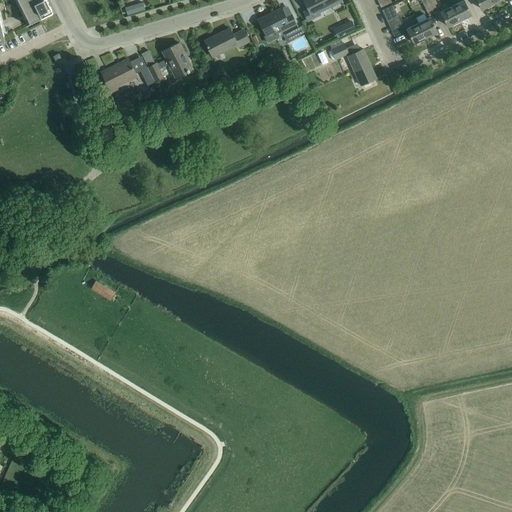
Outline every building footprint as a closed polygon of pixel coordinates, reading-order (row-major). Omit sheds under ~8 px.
[(0,0),(0,41),(5,40),(4,35),(0,20),(0,0),(18,0),(30,22),(26,24),(26,25),(33,21),(37,20),(41,17),(47,15),(47,14),(52,12),(53,12),(47,0),(0,0)] [(308,20),(320,14),(318,10),(333,3),(338,0),(303,0),(308,9),(303,11),(308,20)] [(420,0),(427,12),(433,9),(428,0),(420,0)] [(435,0),(428,0),(433,9),(439,7),(435,0)] [(460,21),(467,18),(466,17),(471,14),(467,5),(464,0),(462,0),(452,5),(460,21)] [(488,7),(495,4),(492,0),(477,0),(482,9),(488,6),(488,7)] [(143,2),(126,7),(127,14),(145,9),(143,2)] [(384,15),(395,9),(393,4),(382,10),(384,15)] [(454,24),(460,21),(452,5),(441,11),(448,26),(453,23),(454,24)] [(270,14),(259,20),(263,30),(266,34),(264,35),(268,43),(284,35),(285,35),(284,34),(283,31),(296,24),(294,21),(291,13),(285,16),(281,8),(270,13),(270,14)] [(387,20),(398,15),(395,9),(384,15),(387,20)] [(389,25),(400,20),(398,15),(387,20),(389,25)] [(426,38),(433,35),(432,34),(437,31),(433,22),(430,16),(418,22),(426,38)] [(402,26),(401,22),(400,20),(389,25),(391,31),(402,26)] [(420,41),(426,38),(418,22),(407,28),(410,34),(414,43),(420,40),(420,41)] [(295,38),(294,36),(306,30),(303,24),(284,34),(285,35),(284,35),(287,42),(295,38)] [(405,31),(402,26),(391,31),(394,36),(405,31)] [(233,34),(229,28),(204,40),(212,57),(237,44),(238,47),(249,42),(247,38),(243,29),(233,34)] [(192,69),(184,51),(179,42),(162,51),(166,59),(157,63),(156,62),(148,67),(155,81),(163,77),(159,69),(169,64),(175,77),(192,69)] [(336,58),(348,52),(344,42),(331,48),(332,50),(328,52),(332,60),(336,58)] [(360,85),(368,82),(377,78),(363,48),(354,52),(347,56),(360,85)] [(129,59),(102,73),(106,82),(111,92),(117,89),(116,87),(137,77),(135,73),(133,68),(129,59)] [(202,75),(209,72),(205,65),(199,68),(202,75)] [(147,67),(140,70),(143,77),(147,85),(154,82),(147,67)] [(111,301),(116,292),(96,280),(91,289),(111,301)]
